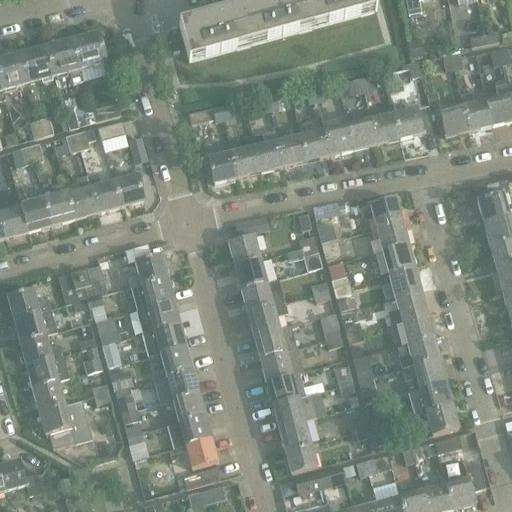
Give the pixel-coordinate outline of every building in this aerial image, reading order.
[(304,0),(286,0),(272,4),(283,41),(313,32),(304,0)] [(337,0),(304,0),(313,32),(344,24),(337,0)] [(337,0),(344,24),(376,15),(371,0),(337,0)] [(440,0),(405,0),(409,19),(421,16),(419,4),(440,0)] [(456,0),(459,9),(477,5),(475,0),(456,0)] [(272,4),(242,12),(252,49),(283,41),(272,4)] [(242,12),(211,21),(221,58),(252,49),(242,12)] [(211,21),(179,30),(189,66),(221,58),(211,21)] [(496,32),(483,34),(486,49),(499,46),(496,32)] [(486,49),(483,34),(470,37),(473,52),(486,49)] [(98,37),(72,44),(80,74),(106,67),(98,37)] [(420,42),(407,45),(410,61),(423,59),(420,42)] [(72,44),(46,51),(54,81),(70,77),(73,88),(83,85),(80,74),(72,44)] [(177,46),(170,48),(172,55),(179,53),(177,46)] [(46,51),(21,58),(29,88),(54,81),(46,51)] [(507,53),(499,54),(502,69),(510,67),(507,53)] [(502,69),(499,54),(491,56),(493,71),(502,69)] [(460,57),(451,59),(454,74),(463,72),(460,57)] [(21,58),(0,63),(0,83),(3,95),(29,88),(21,58)] [(454,74),(451,59),(443,61),(446,75),(454,74)] [(417,66),(412,67),(409,68),(411,82),(420,81),(417,66)] [(369,80),(361,82),(364,96),(372,95),(369,80)] [(364,96),(361,82),(353,84),(356,98),(364,96)] [(498,102),(486,105),(492,131),(511,125),(511,112),(509,99),(506,87),(495,90),(498,102)] [(323,90),(314,91),(317,106),(326,104),(323,90)] [(317,106),(314,91),(306,93),(309,108),(317,106)] [(437,96),(427,99),(430,110),(439,107),(437,96)] [(471,97),(460,99),(463,110),(469,136),(492,131),(486,105),(473,108),(471,97)] [(276,99),(268,101),(271,115),(279,114),(276,99)] [(271,115),(268,101),(259,103),(262,117),(271,115)] [(117,107),(92,114),(95,127),(121,120),(117,107)] [(229,109),(221,110),(224,125),(232,123),(229,109)] [(224,125),(221,110),(212,112),(215,127),(224,125)] [(469,136),(463,110),(439,116),(445,142),(469,136)] [(188,118),(191,130),(214,124),(212,112),(188,118)] [(417,112),(394,118),(400,144),(424,138),(417,112)] [(74,115),(64,117),(69,134),(79,131),(74,115)] [(394,118),(370,123),(377,150),(400,144),(394,118)] [(48,122),(39,124),(43,141),(53,138),(48,122)] [(370,123),(347,129),(353,155),(377,150),(370,123)] [(43,141),(39,124),(29,127),(33,144),(43,141)] [(122,126),(97,133),(100,145),(126,138),(122,126)] [(347,129),(324,135),(330,161),(353,155),(347,129)] [(93,134),(76,139),(80,155),(90,152),(88,146),(96,144),(93,134)] [(324,135),(301,140),(307,166),(330,161),(324,135)] [(80,155),(76,139),(66,141),(71,158),(80,155)] [(301,140),(278,146),(284,172),(307,166),(301,140)] [(135,168),(147,164),(141,143),(129,147),(135,168)] [(278,146),(254,151),(261,177),(284,172),(278,146)] [(39,149),(29,151),(34,168),(44,165),(39,149)] [(34,168),(29,151),(20,154),(24,170),(34,168)] [(254,151),(231,157),(238,183),(261,177),(254,151)] [(20,154),(12,156),(17,172),(24,170),(20,154)] [(238,183),(231,157),(207,162),(214,189),(238,183)] [(100,177),(87,180),(97,218),(120,211),(113,186),(103,189),(100,177)] [(137,179),(113,186),(120,211),(144,205),(137,179)] [(82,194),(67,198),(74,224),(97,218),(87,180),(79,183),(82,194)] [(477,204),(484,228),(511,219),(511,208),(507,210),(503,197),(508,196),(504,184),(485,189),(489,201),(477,204)] [(67,198),(44,205),(51,230),(74,224),(67,198)] [(408,224),(405,214),(400,216),(396,202),(370,209),(374,223),(369,224),(372,234),(408,224)] [(44,205),(21,211),(28,237),(51,230),(44,205)] [(21,211),(0,216),(0,225),(5,243),(28,237),(21,211)] [(307,218),(298,221),(302,236),(311,233),(307,218)] [(511,219),(484,228),(490,251),(511,244),(511,219)] [(266,222),(236,228),(238,240),(269,234),(266,222)] [(408,224),(372,234),(374,243),(379,242),(383,255),(408,248),(405,235),(410,233),(408,224)] [(317,228),(322,247),(336,243),(332,229),(317,228)] [(228,247),(235,271),(261,264),(254,240),(228,247)] [(299,244),(301,253),(316,249),(313,240),(299,244)] [(336,243),(322,247),(324,255),(338,252),(336,243)] [(511,244),(490,251),(496,274),(511,269),(511,244)] [(408,248),(383,255),(389,278),(415,271),(408,248)] [(316,249),(301,253),(304,261),(318,257),(316,249)] [(128,282),(130,292),(167,282),(161,259),(135,266),(139,279),(128,282)] [(261,264),(235,271),(241,294),(267,287),(261,264)] [(511,269),(496,274),(503,297),(511,294),(511,269)] [(93,294),(84,296),(87,304),(101,300),(107,298),(100,270),(87,273),(93,294)] [(415,271),(389,278),(395,301),(421,294),(415,271)] [(87,273),(71,278),(75,294),(83,292),(91,290),(87,273)] [(71,278),(58,281),(66,310),(73,308),(87,304),(84,296),(83,292),(75,294),(71,278)] [(332,285),(334,293),(349,289),(346,281),(332,285)] [(167,282),(130,292),(141,289),(148,312),(174,305),(167,282)] [(267,287),(241,294),(247,317),(273,310),(267,287)] [(312,290),(314,299),(328,295),(326,287),(312,290)] [(349,289),(334,293),(337,302),(351,298),(349,289)] [(7,301),(14,324),(50,314),(48,304),(37,307),(33,293),(7,301)] [(421,294),(395,301),(399,314),(388,317),(391,327),(401,325),(427,318),(421,294)] [(511,294),(503,297),(509,320),(511,318),(511,294)] [(328,295),(314,299),(316,307),(330,303),(328,295)] [(101,300),(87,304),(89,313),(103,309),(101,300)] [(353,302),(338,306),(341,316),(355,312),(353,302)] [(87,304),(73,308),(75,316),(89,313),(87,304)] [(174,305),(148,312),(136,315),(142,338),(154,335),(180,328),(174,305)] [(285,307),(273,310),(247,317),(253,340),(279,333),(276,321),(288,318),(285,307)] [(50,314),(14,324),(20,347),(46,340),(57,337),(50,314)] [(427,318),(401,325),(408,347),(434,340),(427,318)] [(345,331),(347,339),(361,336),(359,327),(345,331)] [(180,328),(154,335),(160,358),(186,351),(180,328)] [(279,333),(253,340),(260,363),(286,356),(294,354),(291,344),(283,346),(279,333)] [(324,337),(327,345),(341,341),(339,333),(324,337)] [(361,336),(347,339),(349,348),(363,344),(361,336)] [(115,337),(100,341),(103,350),(117,346),(115,337)] [(46,340),(20,347),(26,370),(63,360),(60,349),(49,352),(46,340)] [(399,363),(402,374),(440,363),(434,340),(408,347),(411,360),(399,363)] [(341,341),(327,345),(329,353),(343,349),(341,341)] [(80,347),(82,355),(96,351),(94,343),(80,347)] [(115,347),(103,350),(109,372),(121,368),(115,347)] [(360,349),(350,352),(353,362),(363,360),(360,349)] [(186,351),(160,358),(166,381),(192,374),(186,351)] [(286,356),(260,363),(266,386),(292,379),(286,356)] [(84,363),(88,377),(103,373),(99,359),(90,362),(84,363)] [(63,360),(26,370),(33,393),(58,386),(55,374),(66,371),(63,360)] [(440,363),(402,374),(405,384),(417,381),(420,393),(446,386),(440,363)] [(334,374),(339,391),(353,387),(349,370),(334,374)] [(357,377),(359,385),(374,381),(371,373),(357,377)] [(192,374),(166,381),(173,404),(199,397),(192,374)] [(110,380),(114,395),(132,390),(128,375),(110,380)] [(292,379),(266,386),(272,409),(298,402),(292,379)] [(374,381),(359,385),(362,394),(376,390),(374,381)] [(58,386),(33,393),(39,416),(65,409),(58,386)] [(446,386),(420,393),(409,397),(415,420),(427,416),(452,409),(446,386)] [(353,387),(339,391),(341,399),(356,395),(353,387)] [(92,393),(94,401),(109,397),(107,389),(92,393)] [(115,395),(117,404),(132,400),(130,391),(115,395)] [(109,397),(94,401),(97,409),(111,406),(109,397)] [(199,397),(173,404),(179,427),(205,420),(199,397)] [(298,402),(272,409),(279,432),(305,425),(316,422),(310,399),(298,402)] [(65,409),(39,416),(45,440),(53,438),(56,450),(81,443),(77,431),(71,432),(68,420),(79,417),(76,406),(65,409)] [(452,409),(427,416),(433,440),(459,433),(452,409)] [(136,414),(121,418),(124,428),(140,424),(137,414),(136,414)] [(370,423),(372,431),(386,427),(384,419),(370,423)] [(205,420),(179,427),(185,450),(211,443),(205,420)] [(305,425),(279,432),(285,455),(311,448),(305,425)] [(349,428),(352,437),(366,433),(364,425),(349,428)] [(386,427),(372,431),(374,440),(389,436),(386,427)] [(125,433),(128,441),(142,437),(140,429),(125,433)] [(366,433),(352,437),(354,445),(368,441),(366,433)] [(142,437),(128,441),(130,450),(145,446),(142,437)] [(459,440),(435,446),(438,459),(462,452),(459,440)] [(211,443),(185,450),(192,473),(218,466),(211,443)] [(311,448),(285,455),(291,479),(317,472),(311,448)] [(419,451),(411,453),(415,467),(423,465),(419,451)] [(415,467),(411,453),(402,455),(406,469),(415,467)] [(373,463),(365,465),(369,480),(377,477),(373,463)] [(20,465),(0,470),(0,482),(4,497),(27,491),(29,500),(42,497),(37,480),(25,483),(20,465)] [(369,480),(365,465),(356,468),(360,482),(369,480)] [(468,483),(445,489),(451,511),(461,511),(476,508),(473,497),(485,493),(478,467),(465,471),(468,483)] [(183,480),(187,493),(220,484),(217,471),(183,480)] [(327,476),(319,478),(322,492),(331,490),(327,476)] [(322,492),(319,478),(295,485),(299,499),(322,492)] [(451,511),(445,489),(422,495),(426,511),(451,511)] [(222,490),(199,497),(202,510),(225,503),(222,490)] [(426,511),(422,495),(399,501),(402,511),(426,511)] [(193,511),(202,510),(199,497),(188,500),(191,511),(193,511)] [(402,511),(399,501),(376,508),(377,511),(402,511)]
